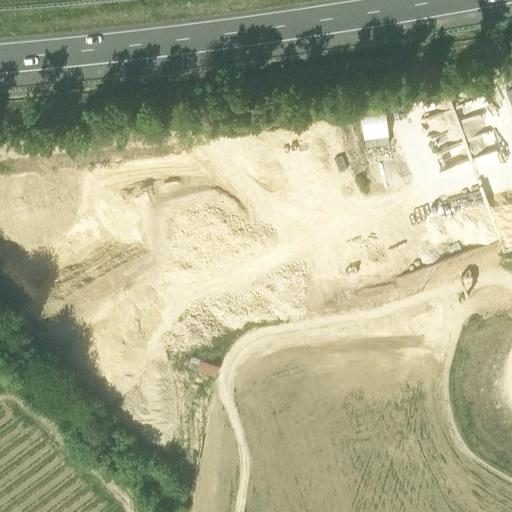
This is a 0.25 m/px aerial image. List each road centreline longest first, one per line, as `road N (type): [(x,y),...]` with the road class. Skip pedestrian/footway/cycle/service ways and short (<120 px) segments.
road 1 (motorway): [(0,58),(208,37),(441,0)]
road 2 (track): [(136,511),(0,380)]
